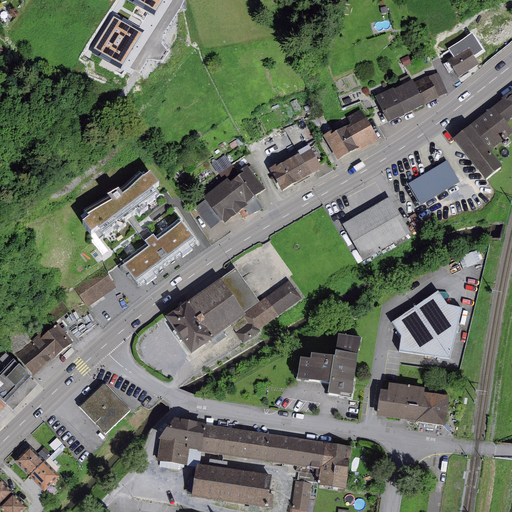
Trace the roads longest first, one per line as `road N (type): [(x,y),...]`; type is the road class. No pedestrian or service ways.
road 1 (primary): [(102,348),(243,240),(411,142),(511,66)]
road 2 (residential): [(187,404),(404,439)]
road 3 (residential): [(187,404),(154,434),(148,459),(100,511)]
road 4 (primary): [(0,445),(102,348)]
